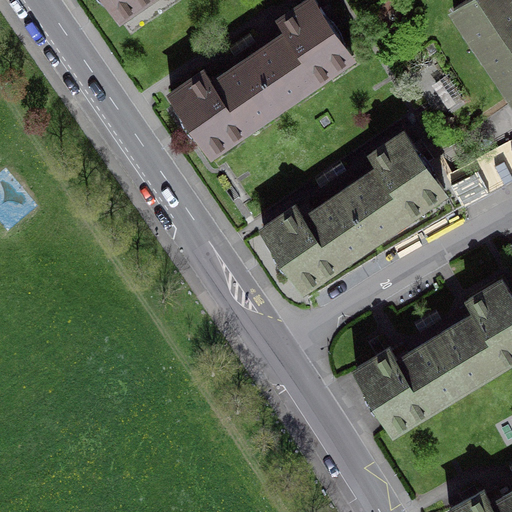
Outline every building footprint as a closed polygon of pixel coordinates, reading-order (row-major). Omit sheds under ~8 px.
[(154,0),(102,0),(119,24),(154,0)] [(247,51),(285,106),(355,59),(314,0),(298,0),(270,19),(278,30),(247,51)] [(495,80),(511,68),(511,0),(469,0),(449,14),(495,80)] [(285,106),(247,51),(207,78),(200,67),(164,91),(209,157),(285,106)] [(511,68),(495,80),(511,103),(511,68)] [(341,189),(378,244),(449,197),(404,131),(365,157),(372,168),(341,189)] [(511,135),(468,159),(486,191),(511,176),(511,135)] [(465,162),(448,172),(465,202),(482,192),(465,162)] [(378,244),(341,189),(301,216),(294,205),(258,229),(303,295),(378,244)] [(477,312),(438,336),(472,391),(511,366),(511,283),(508,278),(470,301),(477,312)] [(472,391),(438,336),(402,358),(394,345),(357,368),(398,436),(472,391)] [(511,511),(511,493),(493,504),(486,492),(448,511),(511,511)]
